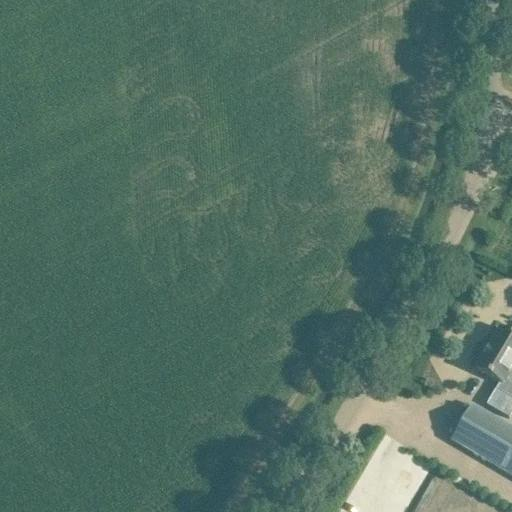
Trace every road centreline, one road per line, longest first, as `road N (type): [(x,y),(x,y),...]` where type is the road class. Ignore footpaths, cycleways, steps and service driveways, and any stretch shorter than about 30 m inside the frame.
road 1 (unclassified): [(290,511),(486,175)]
road 2 (unclassified): [(486,175),(480,0)]
